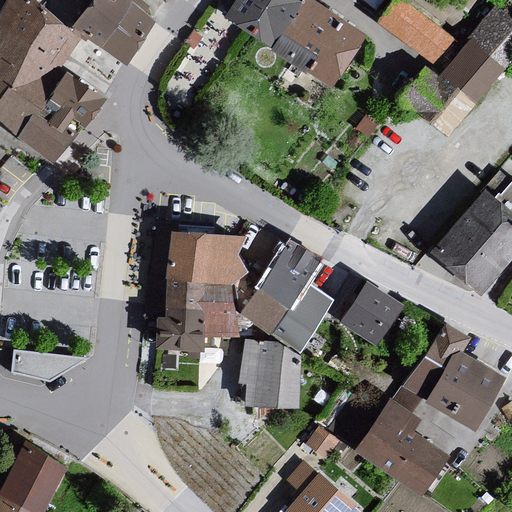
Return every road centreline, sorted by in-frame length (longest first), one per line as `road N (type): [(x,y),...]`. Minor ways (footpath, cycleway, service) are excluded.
road 1 (residential): [(134,142),(511,332)]
road 2 (residential): [(102,441),(134,142)]
road 3 (residential): [(0,240),(7,219),(141,84)]
